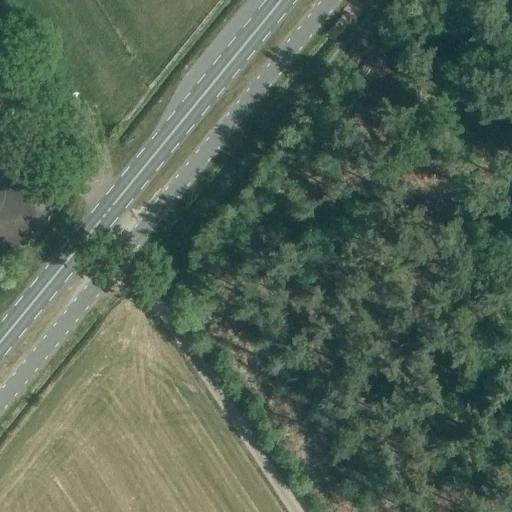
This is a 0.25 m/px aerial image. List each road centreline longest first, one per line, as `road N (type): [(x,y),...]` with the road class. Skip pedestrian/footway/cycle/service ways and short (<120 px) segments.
road 1 (track): [(111,265),(167,320),(295,511)]
road 2 (unclassified): [(134,237),(330,0)]
road 3 (primary): [(105,214),(280,0)]
road 4 (unclassified): [(0,401),(134,237)]
road 5 (primary): [(0,341),(105,214)]
